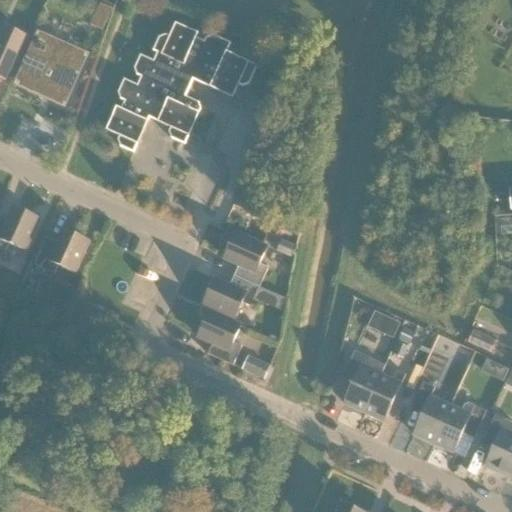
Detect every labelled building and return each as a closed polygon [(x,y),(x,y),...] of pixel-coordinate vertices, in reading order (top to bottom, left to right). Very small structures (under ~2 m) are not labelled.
[(102,30),(111,11),(111,9),(100,4),(91,26),(102,30)] [(250,85),(258,67),(228,53),(232,44),(214,36),(207,38),(204,42),(197,38),(199,34),(176,24),(170,37),(166,35),(159,38),(153,51),(158,53),(154,61),(141,55),(135,69),(137,76),(141,78),(138,85),(125,80),(119,93),(121,100),(125,102),(122,110),(117,108),(107,131),(120,137),(118,141),(121,148),(135,154),(151,119),(171,128),(169,132),(172,139),(186,146),(202,110),(199,103),(187,97),(194,81),(233,99),(239,86),(243,87),(250,85)] [(0,78),(6,81),(18,54),(27,35),(7,26),(0,40),(0,78)] [(64,106),(87,55),(39,34),(17,85),(64,106)] [(260,104),(256,115),(267,120),(271,109),(260,104)] [(25,251),(39,219),(15,208),(9,222),(0,217),(0,249),(6,252),(10,244),(25,251)] [(74,273),(88,241),(65,230),(59,244),(47,239),(35,265),(55,274),(59,266),(74,273)] [(240,265),(235,276),(260,288),(269,268),(261,264),(268,249),(236,234),(225,258),(240,265)] [(297,247),(282,240),(276,252),(292,259),(297,247)] [(251,307),(260,288),(235,276),(229,287),(215,281),(204,305),(236,319),(243,304),(251,307)] [(234,366),(243,346),(234,343),(241,327),(210,313),(199,337),(213,343),(208,355),(234,366)] [(383,334),(393,339),(400,323),(390,319),(383,334)] [(403,329),(398,340),(409,345),(414,334),(403,329)] [(496,341),(474,331),(469,344),(491,354),(496,341)] [(403,359),(408,348),(398,344),(393,355),(403,359)] [(365,413),(382,376),(371,371),(375,361),(355,352),(343,380),(353,385),(345,404),(365,413)] [(271,367),(250,357),(243,371),(265,381),(271,367)] [(393,381),(382,376),(365,413),(385,422),(406,375),(398,371),(393,381)] [(414,435),(434,444),(451,407),(431,398),(436,388),(424,383),(411,411),(423,416),(414,435)] [(451,407),(434,444),(454,453),(463,434),(474,439),(487,412),(469,404),(465,405),(461,412),(451,407)] [(485,467),(507,477),(511,466),(511,423),(496,416),(483,445),(494,450),(485,467)]
